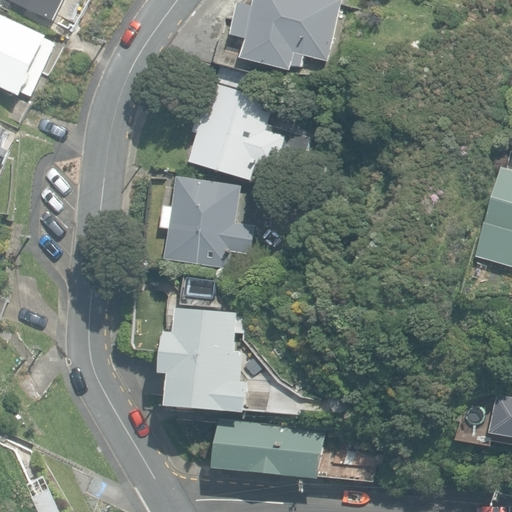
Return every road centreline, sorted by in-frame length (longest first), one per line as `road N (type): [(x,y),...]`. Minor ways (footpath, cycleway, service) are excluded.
road 1 (residential): [(180,0),(93,139),(81,331),(92,376),(166,502)]
road 2 (residential): [(359,511),(166,502)]
